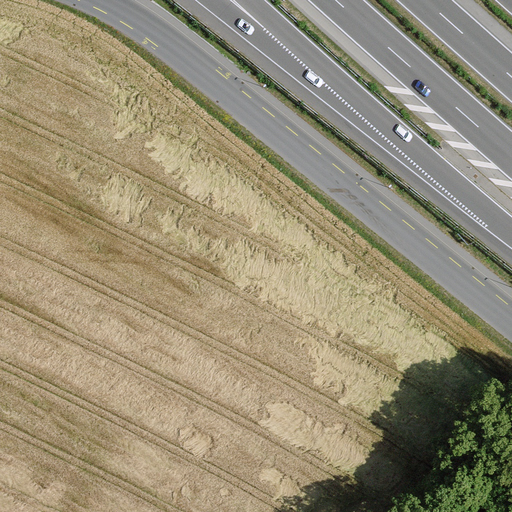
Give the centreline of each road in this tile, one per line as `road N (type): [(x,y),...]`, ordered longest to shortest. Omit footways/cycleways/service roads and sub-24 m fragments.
road 1 (residential): [(103,0),(183,53),(511,319)]
road 2 (motorway): [(220,0),(500,224)]
road 3 (motorway): [(248,0),(500,224)]
road 4 (motorway): [(334,0),(511,157)]
